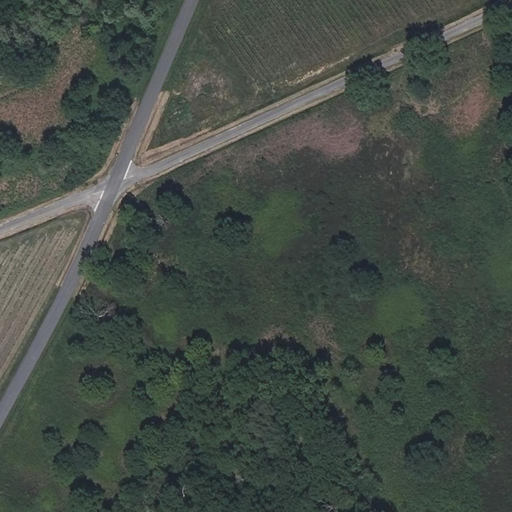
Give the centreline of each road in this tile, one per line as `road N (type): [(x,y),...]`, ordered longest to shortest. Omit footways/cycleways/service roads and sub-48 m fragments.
road 1 (unclassified): [(511,5),(119,182)]
road 2 (tertiary): [(119,182),(54,334),(0,427)]
road 3 (tertiary): [(197,0),(119,182)]
road 4 (unclassified): [(0,228),(119,182)]
